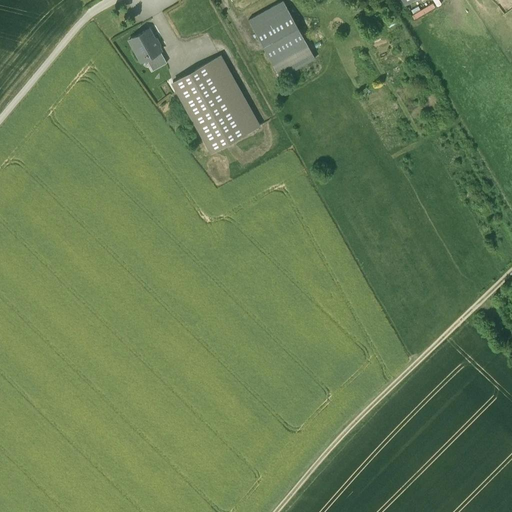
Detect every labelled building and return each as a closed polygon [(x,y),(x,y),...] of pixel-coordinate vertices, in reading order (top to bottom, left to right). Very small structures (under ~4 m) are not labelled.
[(315,59),(283,1),(248,20),(280,78),(315,59)] [(413,18),(435,8),(432,3),(411,13),(413,18)] [(146,59),(160,52),(161,51),(148,29),(135,36),(140,45),(133,49),(141,62),(146,59)] [(166,63),(160,52),(146,59),(152,70),(166,63)] [(259,126),(220,55),(172,82),(211,152),(259,126)]
